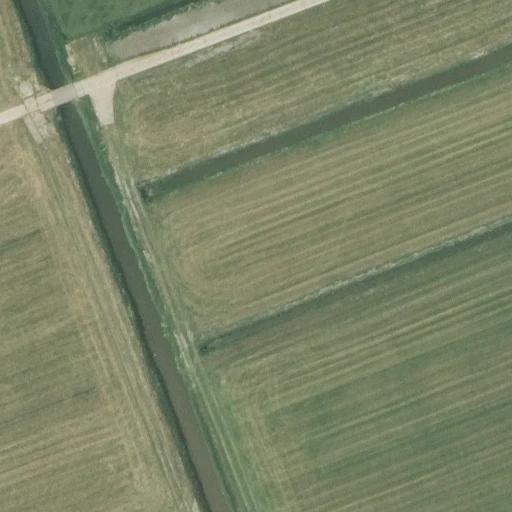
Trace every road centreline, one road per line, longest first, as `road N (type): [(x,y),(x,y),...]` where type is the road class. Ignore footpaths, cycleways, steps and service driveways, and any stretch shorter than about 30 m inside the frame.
road 1 (track): [(0,118),(96,83),(249,511)]
road 2 (track): [(96,83),(319,0)]
